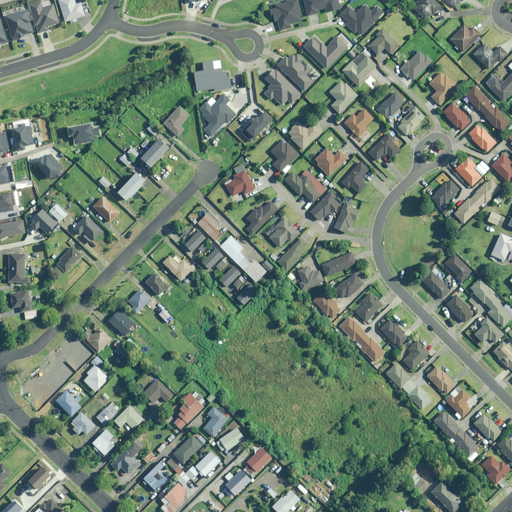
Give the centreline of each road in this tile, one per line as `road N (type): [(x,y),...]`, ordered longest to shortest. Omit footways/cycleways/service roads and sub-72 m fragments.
road 1 (residential): [(208,170),(41,340),(0,356)]
road 2 (residential): [(376,241),(396,288),(511,404)]
road 3 (residential): [(6,400),(116,511)]
road 4 (residential): [(267,173),(328,234),(376,241)]
road 5 (residential): [(0,72),(79,45),(105,19)]
road 6 (residential): [(105,19),(139,30),(181,24),(221,35)]
